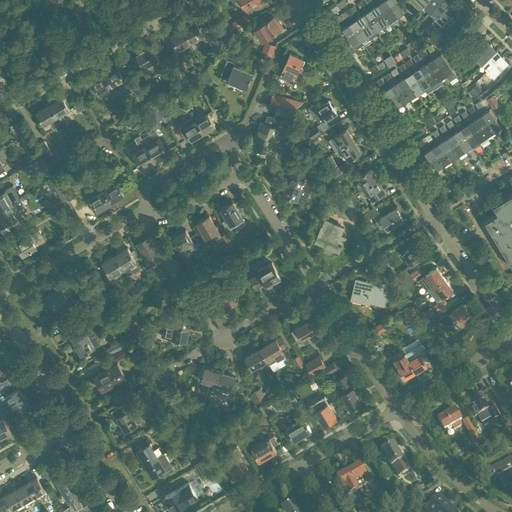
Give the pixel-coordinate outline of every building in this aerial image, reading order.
[(258,1),(258,0),(239,0),(246,11),(259,3),(258,1)] [(340,8),(343,5),(347,3),(344,0),(341,0),(337,3),(340,8)] [(389,21),(396,17),(385,0),(383,0),(378,4),(389,21)] [(385,0),(396,17),(404,12),(396,0),(385,0)] [(430,0),(409,0),(420,10),(424,6),(430,0)] [(430,12),(442,0),(430,0),(424,6),(430,12)] [(436,18),(438,16),(451,3),(448,0),(442,0),(430,12),(436,18)] [(335,2),(329,6),(334,12),(339,8),(335,2)] [(436,18),(432,22),(438,28),(443,23),(446,27),(453,20),(449,17),(454,12),(457,9),(451,3),(438,16),(436,18)] [(382,26),(389,21),(378,4),(370,9),(380,23),(382,26)] [(375,31),(382,26),(380,23),(370,9),(363,13),(375,31)] [(338,22),(347,17),(343,12),(335,17),(338,22)] [(453,20),(457,16),(454,12),(449,17),(453,20)] [(231,31),(233,30),(239,25),(251,19),(248,13),(235,21),(228,25),(231,31)] [(363,13),(356,18),(364,30),(370,39),(377,34),(375,31),(363,13)] [(276,22),(273,17),(255,29),(262,41),(281,29),(281,28),(283,27),(278,20),(276,22)] [(363,44),(370,39),(364,30),(356,18),(350,22),(363,44)] [(197,25),(203,35),(205,34),(213,48),(221,44),(207,19),(197,25)] [(194,48),(195,48),(194,48),(199,45),(196,39),(203,35),(197,25),(195,21),(182,28),(194,48)] [(356,48),(363,44),(350,22),(342,27),(356,48)] [(236,35),(243,32),(239,25),(233,30),(236,35)] [(194,48),(182,28),(171,35),(179,49),(186,45),(189,51),(194,48)] [(229,45),(236,40),(230,31),(223,36),(229,45)] [(476,58),(491,43),(485,36),(481,40),(477,44),(474,40),(469,45),(473,48),(470,51),(476,58)] [(412,41),(407,44),(411,49),(416,46),(412,41)] [(270,58),(275,46),(266,42),(261,52),(265,53),(264,55),(270,58)] [(482,64),(497,49),(491,43),(476,58),(482,64)] [(158,62),(157,60),(159,58),(152,45),(139,53),(146,65),(141,68),(146,77),(148,78),(165,69),(160,60),(158,62)] [(404,56),(411,52),(407,47),(400,52),(404,56)] [(458,47),(453,52),(457,56),(462,51),(458,47)] [(488,70),(490,69),(503,55),(497,49),(482,64),(488,70)] [(396,61),(403,57),(400,52),(393,57),(396,61)] [(446,75),(453,70),(441,52),(434,57),(446,75)] [(175,53),(169,56),(179,72),(186,67),(183,62),(181,63),(175,53)] [(292,83),(297,71),(303,59),(290,53),(279,77),(292,83)] [(501,76),(505,72),(502,69),(506,64),(509,61),(503,55),(490,69),(488,70),(494,76),(498,73),(501,76)] [(438,80),(446,75),(434,57),(427,62),(438,80)] [(246,87),(252,73),(234,65),(235,63),(227,60),(219,79),(227,82),(228,80),(246,87)] [(381,71),(387,67),(383,61),(377,65),(381,71)] [(427,62),(420,66),(431,84),(435,89),(442,85),(438,80),(427,62)] [(374,72),(379,69),(375,64),(370,67),(374,72)] [(116,95),(121,92),(117,85),(125,81),(116,66),(103,73),(116,95)] [(424,89),(431,84),(420,66),(413,71),(424,89)] [(416,94),(424,89),(413,71),(405,76),(414,90),(416,94)] [(116,95),(103,73),(91,80),(100,95),(107,91),(111,98),(116,95)] [(410,98),(416,94),(414,90),(405,76),(398,80),(410,98)] [(402,103),(410,98),(398,80),(391,85),(402,102),(402,103)] [(140,99),(145,96),(137,81),(132,84),(140,99)] [(479,88),(476,84),(469,91),(472,95),(479,88)] [(395,108),(402,103),(402,102),(391,85),(384,90),(395,108)] [(213,96),(207,86),(201,89),(208,100),(213,96)] [(272,94),(270,103),(291,109),(302,103),(272,94)] [(493,108),(499,104),(493,95),(487,98),(493,108)] [(62,127),(68,124),(65,119),(62,113),(69,108),(62,96),(48,103),(56,116),(62,127)] [(77,112),(85,107),(79,96),(71,100),(77,112)] [(159,127),(160,126),(165,123),(159,112),(160,112),(152,100),(146,104),(140,107),(151,126),(159,127)] [(336,112),(329,100),(317,107),(315,104),(309,108),(314,117),(317,115),(321,121),(326,118),(336,112)] [(62,127),(56,116),(48,103),(36,110),(43,123),(51,118),(57,130),(62,127)] [(273,117),(273,118),(280,120),(290,123),(294,111),(286,108),(276,106),(273,117)] [(115,120),(127,113),(124,108),(112,115),(115,120)] [(166,124),(172,120),(166,109),(160,112),(159,112),(165,123),(166,123),(166,124)] [(494,131),(501,127),(489,109),(482,114),(493,130),(494,131)] [(434,115),(438,122),(443,118),(439,112),(434,115)] [(199,113),(193,116),(195,120),(203,133),(215,125),(207,113),(201,116),(199,113)] [(486,136),(494,131),(493,130),(482,114),(475,118),(486,136)] [(131,120),(128,115),(115,122),(118,128),(131,120)] [(263,122),(253,146),(267,152),(277,128),(280,120),(273,118),(273,117),(267,115),(264,123),(263,122)] [(183,126),(178,129),(185,140),(190,138),(191,140),(203,133),(195,120),(193,116),(181,123),(183,126)] [(431,126),(436,123),(433,118),(428,121),(431,126)] [(475,118),(468,123),(477,137),(480,141),(481,144),(488,139),(486,136),(475,118)] [(18,139),(27,134),(20,120),(10,126),(18,139)] [(468,123),(461,128),(473,145),(475,148),(481,144),(480,141),(477,137),(468,123)] [(317,125),(308,132),(311,137),(321,131),(317,125)] [(341,148),(354,140),(346,128),(334,136),(341,148)] [(465,150),(473,145),(461,128),(453,132),(465,150)] [(458,155),(465,150),(453,132),(446,137),(456,152),(458,155)] [(152,141),(148,135),(141,138),(154,160),(167,153),(158,137),(152,141)] [(315,144),(320,140),(317,135),(312,138),(315,144)] [(451,160),(458,155),(456,152),(446,137),(439,142),(451,160)] [(141,168),(154,160),(141,138),(136,141),(140,148),(132,152),(141,168)] [(45,158),(52,153),(44,140),(37,145),(45,158)] [(348,159),(361,151),(354,140),(341,148),(348,159)] [(83,151),(92,145),(89,141),(80,146),(83,151)] [(444,164),(451,160),(439,142),(432,147),(444,164)] [(85,158),(96,152),(92,146),(81,152),(85,158)] [(436,169),(444,164),(432,147),(424,152),(436,169)] [(17,170),(31,162),(27,156),(12,165),(15,171),(17,170)] [(29,164),(34,173),(39,170),(40,172),(48,167),(41,157),(29,164)] [(336,176),(347,169),(344,163),(333,170),(336,176)] [(323,178),(326,171),(316,167),(313,174),(323,178)] [(361,190),(378,179),(371,167),(358,175),(361,180),(357,182),(356,185),(359,190),(360,189),(361,190)] [(111,203),(124,195),(110,172),(98,180),(103,189),(111,203)] [(340,182),(345,179),(342,174),(337,177),(340,182)] [(304,182),(290,176),(282,195),(296,201),(297,201),(302,203),(305,202),(308,194),(309,194),(314,182),(305,178),(304,182)] [(372,198),(385,190),(378,179),(361,190),(364,195),(367,196),(368,195),(370,197),(371,197),(372,198)] [(68,200),(75,196),(65,180),(59,184),(68,200)] [(56,181),(50,185),(57,197),(63,193),(56,181)] [(0,209),(11,203),(16,200),(19,198),(20,198),(13,185),(0,192),(0,209)] [(98,210),(111,203),(103,189),(90,197),(98,210)] [(511,216),(511,192),(493,203),(498,211),(485,218),(511,263),(511,222),(509,218),(511,216)] [(55,207),(67,200),(63,193),(57,197),(51,200),(55,207)] [(346,200),(337,205),(344,216),(345,217),(357,210),(356,208),(350,197),(346,200)] [(19,214),(26,210),(19,198),(16,200),(11,203),(0,209),(0,216),(4,223),(19,214)] [(68,215),(74,211),(68,200),(62,204),(68,215)] [(245,222),(232,201),(220,208),(230,224),(227,225),(229,229),(239,224),(240,226),(245,222)] [(361,214),(366,211),(362,206),(357,209),(361,214)] [(387,229),(391,227),(403,220),(396,208),(380,218),(387,229)] [(367,213),(361,216),(366,225),(372,221),(367,213)] [(208,215),(197,222),(206,237),(212,233),(218,241),(221,239),(227,248),(233,244),(225,232),(220,235),(217,230),(218,230),(208,215)] [(338,253),(345,237),(340,235),(343,228),(324,220),(321,227),(315,242),(338,253)] [(22,255),(36,247),(35,246),(45,240),(38,229),(15,242),(22,255)] [(195,245),(185,229),(173,236),(183,253),(191,249),(196,257),(200,254),(205,262),(206,262),(210,259),(201,243),(195,245)] [(149,264),(162,257),(149,235),(137,242),(149,264)] [(411,274),(421,267),(416,261),(426,253),(418,242),(405,252),(409,258),(405,261),(409,267),(407,269),(411,274)] [(123,268),(135,261),(127,247),(115,255),(123,268)] [(173,279),(183,273),(172,254),(162,260),(173,279)] [(110,276),(123,268),(115,255),(102,262),(110,276)] [(259,273),(250,278),(255,287),(264,282),(265,285),(280,277),(273,265),(271,262),(257,269),(259,273)] [(421,277),(429,288),(444,278),(436,266),(421,277)] [(415,280),(424,273),(421,267),(411,274),(415,280)] [(149,274),(143,278),(147,284),(153,281),(149,274)] [(208,295),(197,276),(190,280),(195,289),(201,299),(208,295)] [(355,277),(350,297),(384,306),(388,290),(385,289),(387,282),(381,281),(382,279),(371,277),(370,281),(355,277)] [(445,279),(444,278),(429,288),(429,289),(437,301),(453,290),(445,279)] [(186,294),(195,289),(190,280),(181,285),(186,294)] [(55,310),(61,307),(59,303),(67,299),(63,292),(68,289),(65,284),(46,295),(53,307),(55,310)] [(223,308),(236,301),(226,284),(214,291),(223,308)] [(117,305),(124,301),(115,286),(108,290),(117,305)] [(397,290),(390,294),(398,306),(404,303),(402,299),(398,293),(397,290)] [(105,307),(114,301),(108,291),(88,303),(91,309),(102,302),(105,307)] [(82,305),(93,298),(90,293),(79,299),(82,305)] [(447,304),(443,299),(434,306),(438,311),(439,310),(447,304)] [(461,327),(468,322),(465,318),(470,314),(462,303),(450,312),(457,323),(458,323),(461,327)] [(170,323),(164,322),(157,321),(164,323),(189,327),(192,314),(169,309),(168,315),(172,316),(170,323)] [(425,329),(443,316),(439,310),(438,311),(421,323),(425,329)] [(408,325),(415,321),(412,315),(411,313),(404,317),(408,325)] [(92,332),(85,319),(80,322),(66,330),(73,343),(95,330),(92,332)] [(311,344),(319,339),(315,332),(316,332),(309,320),(295,328),(295,329),(291,331),(299,346),(309,340),(311,344)] [(377,333),(388,326),(385,320),(374,327),(377,333)] [(161,335),(187,340),(189,327),(164,323),(157,321),(156,327),(163,328),(161,335)] [(145,350),(151,347),(140,328),(134,331),(145,350)] [(80,355),(94,347),(99,344),(95,337),(98,335),(95,330),(73,343),(80,355)] [(286,347),(280,337),(276,339),(260,348),(267,360),(273,371),(285,364),(281,357),(285,355),(282,351),(283,351),(282,349),(286,347)] [(122,340),(100,352),(104,358),(126,346),(122,340)] [(416,371),(427,365),(420,352),(423,350),(420,344),(405,353),(416,371)] [(116,361),(132,352),(128,345),(112,354),(116,361)] [(251,369),(267,360),(260,348),(244,357),(251,369)] [(405,353),(403,349),(391,356),(397,366),(401,373),(400,374),(403,377),(404,378),(416,371),(405,353)] [(301,373),(307,369),(299,355),(293,359),(301,373)] [(305,364),(311,374),(325,366),(319,355),(305,364)] [(101,390),(117,381),(125,376),(118,362),(93,376),(101,390)] [(325,375),(336,368),(333,363),(322,369),(325,375)] [(214,392),(220,372),(205,367),(203,374),(202,374),(200,378),(201,379),(201,380),(210,383),(206,395),(213,397),(214,393),(214,392)] [(234,399),(235,384),(234,384),(236,377),(220,372),(214,392),(214,393),(234,399)] [(323,381),(317,372),(312,375),(318,384),(323,381)] [(351,409),(362,403),(353,388),(354,387),(351,381),(350,382),(345,375),(337,380),(344,392),(341,394),(351,409)] [(7,378),(0,382),(0,381),(0,401),(1,403),(8,399),(13,407),(19,404),(20,408),(28,403),(19,388),(15,390),(7,378)] [(285,390),(291,400),(297,396),(292,387),(285,390)] [(261,401),(267,399),(261,388),(255,391),(261,401)] [(256,404),(261,401),(255,391),(250,394),(256,404)] [(324,395),(309,404),(313,412),(315,411),(323,425),(336,418),(328,403),(329,403),(324,395)] [(487,407),(481,395),(469,402),(473,410),(471,411),(475,419),(477,417),(480,423),(490,417),(493,422),(500,418),(492,404),(487,407)] [(173,399),(165,403),(172,415),(179,410),(173,399)] [(182,401),(176,404),(182,415),(188,412),(182,401)] [(506,417),(511,413),(511,411),(511,410),(511,402),(511,401),(500,408),(506,417)] [(124,403),(111,410),(115,417),(117,416),(125,430),(142,421),(134,406),(128,410),(124,403)] [(263,417),(268,413),(262,403),(257,407),(263,417)] [(438,419),(445,431),(452,427),(454,430),(462,426),(460,422),(461,421),(455,410),(438,419)] [(511,425),(506,417),(501,420),(509,434),(511,431),(511,425)] [(294,442),(299,439),(299,437),(310,430),(303,418),(286,428),(294,442)] [(0,437),(11,432),(3,419),(0,420),(0,437)] [(162,430),(172,425),(168,419),(158,425),(162,430)] [(484,444),(469,419),(462,422),(470,436),(469,437),(471,442),(475,440),(479,447),(484,444)] [(225,439),(235,433),(229,422),(219,428),(225,439)] [(240,430),(236,433),(241,442),(246,440),(240,430)] [(252,448),(260,462),(261,462),(260,461),(265,458),(264,457),(276,450),(273,445),(277,443),(273,436),(252,448)] [(148,443),(137,451),(144,464),(162,453),(158,447),(153,451),(148,443)] [(382,452),(380,453),(384,460),(386,459),(391,467),(393,466),(399,477),(410,470),(404,459),(402,460),(393,444),(381,450),(382,452)] [(235,477),(248,470),(241,457),(242,456),(236,445),(226,451),(231,460),(227,462),(235,477)] [(163,453),(162,453),(144,464),(151,476),(161,470),(163,473),(171,467),(163,453)] [(195,467),(208,459),(205,453),(191,461),(195,467)] [(202,480),(215,472),(208,460),(195,468),(202,480)] [(511,463),(510,464),(508,460),(491,469),(496,480),(496,479),(498,478),(503,488),(511,484),(511,463)] [(363,472),(359,465),(348,472),(357,486),(359,490),(373,481),(367,470),(363,472)] [(347,496),(359,490),(357,486),(348,472),(336,479),(343,491),(344,490),(347,496)] [(62,511),(73,511),(79,509),(83,507),(77,496),(81,494),(70,475),(57,482),(71,505),(61,511),(62,511)] [(34,496),(45,490),(37,477),(26,483),(34,496)] [(23,502),(34,496),(26,483),(16,489),(23,502)] [(195,497),(187,483),(164,497),(168,504),(167,506),(170,510),(171,509),(172,511),(178,507),(179,509),(186,505),(185,503),(195,497)] [(416,495),(426,489),(423,483),(413,490),(416,495)] [(13,508),(23,502),(16,489),(5,495),(13,508)] [(418,503),(431,495),(428,489),(414,498),(418,503)] [(0,510),(0,511),(6,511),(13,508),(5,495),(0,498),(0,510)] [(392,495),(386,499),(392,508),(398,505),(392,495)] [(448,504),(438,496),(425,510),(427,511),(454,511),(452,510),(453,508),(452,508),(448,505),(449,504),(448,504)] [(283,511),(298,511),(293,503),(282,510),(283,511)]
